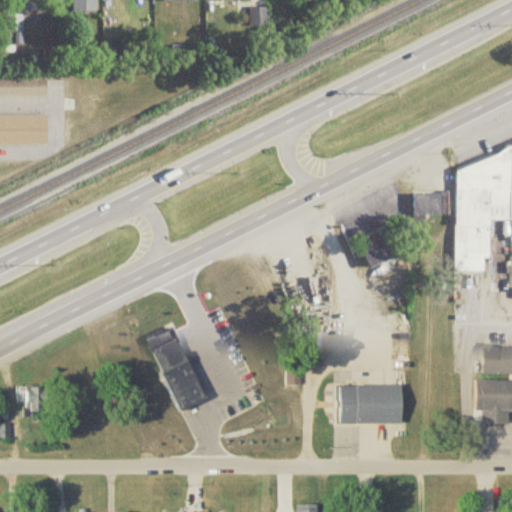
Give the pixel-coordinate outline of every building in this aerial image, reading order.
[(45,2),(44,0),(16,0),(17,2),(23,2),(23,12),(37,12),(37,2),(45,2)] [(95,12),(95,0),(68,0),(69,1),(77,1),(77,12),(95,12)] [(6,33),(23,33),(23,17),(6,16),(6,33)] [(0,71),(0,93),(44,93),(44,71),(0,71)] [(0,110),(44,110),(44,141),(0,141),(0,110)] [(511,149),(456,170),(455,274),(484,274),(484,261),(489,259),(490,221),(511,221),(511,149)] [(413,196),(413,218),(442,218),(442,196),(413,196)] [(360,251),(370,271),(396,259),(386,239),(360,251)] [(149,339),(160,370),(164,369),(179,410),(202,401),(175,329),(149,339)] [(484,374),(511,373),(511,346),(484,347),(484,374)] [(288,383),(300,383),(300,369),(288,369),(288,383)] [(476,411),(483,411),(483,423),(509,423),(509,410),(511,409),(511,380),(476,380),(476,411)] [(340,423),(401,423),(401,385),(340,385),(340,423)] [(26,387),(26,419),(45,419),(45,387),(26,387)]
